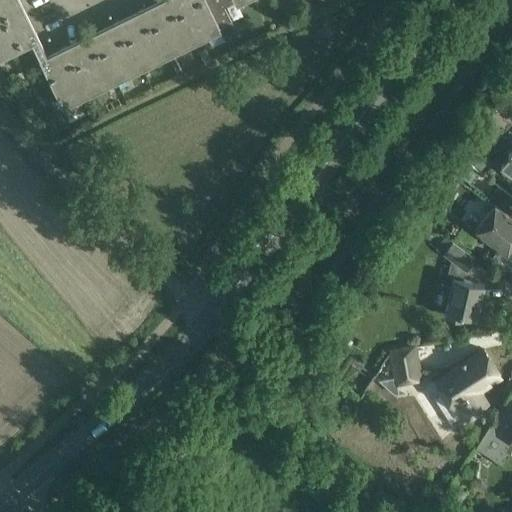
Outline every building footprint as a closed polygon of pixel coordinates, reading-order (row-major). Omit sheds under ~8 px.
[(0,0),(0,57),(38,39),(35,31),(28,34),(23,24),(19,16),(25,13),(22,5),(16,8),(11,0),(0,0)] [(41,58),(40,59),(63,106),(232,24),(224,6),(236,0),(174,0),(173,1),(172,0),(163,0),(166,4),(147,13),(144,7),(137,11),(140,17),(121,26),(118,20),(111,24),(114,30),(96,39),(93,33),(86,36),(89,42),(70,52),(67,46),(60,49),(63,55),(44,64),(41,58)] [(229,26),(221,31),(226,42),(235,38),(229,26)] [(160,139),(211,118),(201,95),(150,116),(160,139)] [(511,151),(499,168),(511,177),(511,151)] [(511,196),(497,185),(487,199),(494,204),(475,229),(507,253),(511,246),(511,196)] [(473,257),(444,235),(435,248),(443,254),(451,259),(447,277),(453,278),(444,314),(459,318),(460,314),(476,318),(484,285),(462,280),(465,270),(465,271),(473,257)] [(420,379),(414,345),(390,350),(397,384),(420,379)] [(500,374),(483,349),(437,380),(445,392),(435,399),(450,423),(462,415),(463,417),(486,402),(477,389),(500,374)] [(511,415),(500,408),(475,447),(501,464),(511,446),(511,415)]
